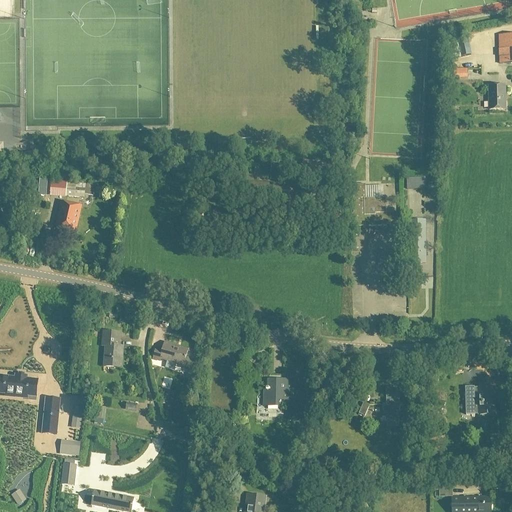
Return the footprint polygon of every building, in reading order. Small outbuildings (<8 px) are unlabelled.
[(511,34),(499,35),(499,63),(511,63),(511,34)] [(450,43),(447,44),(451,60),(461,57),(472,54),(468,39),(460,40),(450,43)] [(505,86),(489,87),(490,111),(506,110),(505,86)] [(300,178),(327,178),(328,165),(326,165),(327,161),(302,160),(302,165),(301,165),(300,178)] [(247,182),(246,195),(288,197),(289,184),(271,183),(271,181),(292,182),(292,165),(271,164),(271,175),(247,175),(247,182)] [(425,178),(407,178),(407,190),(425,189),(425,178)] [(207,180),(197,180),(196,199),(206,199),(207,180)] [(73,185),(52,183),(51,195),(84,198),(84,195),(94,196),(95,185),(73,183),(73,185)] [(386,198),(366,198),(366,185),(356,185),(355,187),(355,196),(353,196),(354,214),(352,214),(352,224),(354,225),(356,225),(369,225),(369,227),(387,226),(387,224),(395,224),(397,222),(396,212),(387,213),(386,198)] [(337,191),(322,190),(321,203),(336,205),(337,191)] [(81,206),(62,202),(56,227),(75,231),(81,206)] [(410,263),(426,263),(425,220),(410,220),(410,263)] [(121,333),(103,332),(102,346),(105,346),(103,367),(122,368),(124,347),(120,347),(121,333)] [(156,349),(153,359),(160,361),(161,359),(183,365),(183,368),(190,370),(193,359),(186,357),(187,351),(179,348),(179,347),(165,343),(163,351),(156,349)] [(16,378),(0,376),(0,393),(6,394),(5,396),(27,399),(27,396),(36,397),(38,381),(27,379),(27,377),(16,376),(16,378)] [(264,390),(264,406),(279,406),(279,402),(291,402),(291,420),(301,420),(301,381),(267,380),(267,390),(264,390)] [(383,405),(384,413),(387,413),(387,427),(399,427),(399,419),(404,419),(404,409),(400,410),(399,387),(386,388),(386,405),(383,405)] [(475,414),(475,413),(478,413),(478,415),(496,415),(495,387),(478,388),(478,389),(474,389),(474,387),(465,387),(466,415),(475,414)] [(60,399),(46,398),(42,434),(56,435),(60,399)] [(77,398),(76,405),(83,406),(84,399),(77,398)] [(127,403),(126,410),(136,412),(137,405),(127,403)] [(364,403),(359,414),(365,417),(370,405),(364,403)] [(75,407),(72,427),(80,429),(83,408),(75,407)] [(99,411),(97,412),(96,418),(103,419),(105,407),(100,407),(99,411)] [(62,443),(61,454),(78,456),(80,446),(62,443)] [(66,459),(62,484),(73,486),(77,461),(66,459)] [(371,482),(372,467),(363,467),(362,481),(371,482)] [(439,497),(452,497),(452,483),(439,483),(439,484),(435,484),(435,497),(439,497)] [(27,500),(20,490),(11,496),(18,506),(27,500)] [(94,490),(91,505),(125,511),(131,511),(133,506),(144,508),(146,498),(135,496),(134,498),(94,490)] [(247,496),(245,511),(261,511),(263,498),(247,496)] [(452,511),(491,511),(491,497),(452,498),(452,511)]
